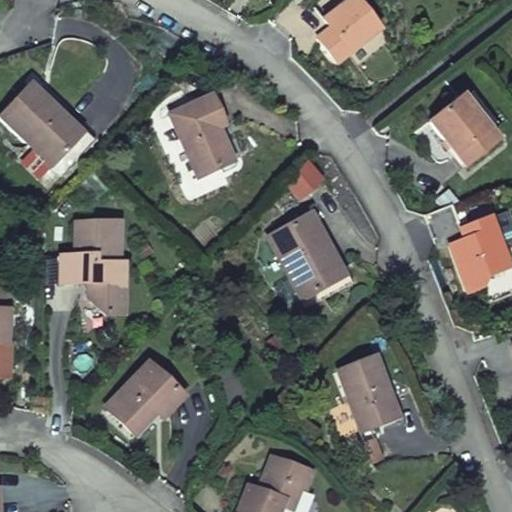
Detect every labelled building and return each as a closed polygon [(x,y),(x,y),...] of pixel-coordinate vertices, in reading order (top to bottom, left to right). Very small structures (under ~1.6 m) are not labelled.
[(335,65),(377,32),(351,0),(347,0),(321,21),(328,29),(315,39),(335,65)] [(0,115),(0,120),(51,167),(76,139),(54,118),(57,114),(43,102),(35,94),(27,86),(0,115)] [(494,126),(469,94),(460,101),(485,132),(494,126)] [(168,116),(197,179),(231,163),(215,129),(222,127),(208,97),(168,116)] [(83,132),(47,98),(43,102),(57,114),(54,118),(76,139),(83,132)] [(426,124),(462,168),(494,143),(485,132),(460,101),(458,98),(426,124)] [(324,245),(323,243),(307,214),(263,237),(299,300),(337,278),(320,247),(324,245)] [(448,247),(466,294),(479,289),(480,285),(478,280),(506,270),(487,220),(464,229),(467,239),(462,241),(448,247)] [(71,225),(72,254),(57,256),(58,284),(85,283),(86,297),(102,316),(121,316),(121,263),(116,263),(115,223),(71,225)] [(458,231),(462,241),(467,239),(464,229),(458,231)] [(349,283),(327,241),(323,243),(324,245),(320,247),(337,278),(299,300),(303,309),(349,283)] [(335,372),(359,434),(391,421),(379,389),(383,387),(372,358),(335,372)] [(145,365),(104,409),(133,436),(153,414),(157,410),(160,410),(169,410),(180,398),(145,365)] [(396,419),(383,387),(379,389),(391,421),(396,419)] [(153,414),(159,421),(169,410),(160,410),(157,410),(153,414)] [(277,511),(279,507),(281,502),(291,506),(303,473),(267,459),(255,491),(245,487),(235,511),(277,511)] [(279,507),(289,511),(291,506),(281,502),(279,507)]
